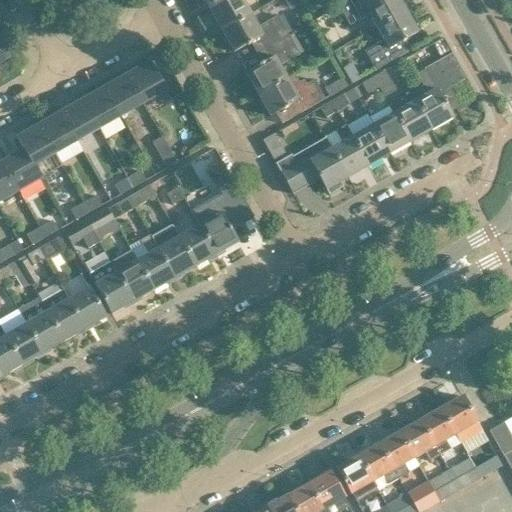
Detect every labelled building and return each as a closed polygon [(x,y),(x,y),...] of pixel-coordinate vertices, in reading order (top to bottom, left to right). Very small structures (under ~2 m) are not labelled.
[(204,0),(210,10),(228,0),(204,0)] [(252,14),(243,0),(228,0),(210,10),(222,31),(252,14)] [(369,16),(376,28),(406,11),(399,0),(376,0),(370,4),(367,0),(352,0),(339,8),(350,27),(369,16)] [(406,41),(419,33),(406,11),(376,28),(384,42),(365,52),(376,72),(409,53),(404,43),(407,42),(406,41)] [(258,39),(264,50),(289,36),(278,16),(259,27),(252,14),(222,31),(234,53),(247,45),(247,46),(251,44),(251,43),(258,39)] [(246,74),(258,95),(288,78),(281,66),(300,55),(289,36),(264,50),(270,60),(263,65),(262,63),(258,65),(259,67),(246,74)] [(443,40),(434,45),(440,57),(449,52),(443,40)] [(0,44),(0,63),(8,59),(0,44)] [(423,87),(410,94),(431,131),(453,119),(446,106),(447,105),(445,101),(443,102),(439,94),(466,79),(452,54),(424,69),(424,71),(417,75),(423,87)] [(149,63),(127,76),(144,104),(166,92),(149,63)] [(351,64),(342,69),(351,84),(360,79),(351,64)] [(385,73),(374,79),(379,88),(390,82),(385,73)] [(288,78),(258,95),(270,117),(276,114),(283,109),(284,110),(288,108),(287,107),(294,102),(300,113),(301,113),(325,99),(314,81),(307,85),(304,80),(299,83),(294,75),(288,78)] [(121,117),(144,104),(127,76),(105,88),(121,117)] [(368,94),(379,88),(374,79),(362,85),(368,94)] [(105,88),(83,101),(99,129),(121,117),(105,88)] [(407,108),(394,115),(410,143),(431,131),(410,94),(402,99),(407,108)] [(337,112),(349,105),(343,96),(332,103),(337,112)] [(83,101),(61,113),(77,142),(99,129),(83,101)] [(337,112),(332,103),(320,109),(326,118),(337,112)] [(39,126),(55,154),(68,147),(73,155),(82,150),(77,142),(61,113),(39,126)] [(393,116),(374,127),(390,155),(410,143),(394,115),(393,116)] [(17,138),(24,151),(33,167),(55,154),(39,126),(17,138)] [(335,133),(342,145),(332,150),(348,178),(369,167),(353,139),(346,127),(335,133)] [(374,127),(353,139),(369,167),(390,155),(374,127)] [(151,145),(166,170),(175,165),(160,139),(151,145)] [(340,183),(348,178),(332,150),(328,143),(315,150),(314,147),(301,154),(303,157),(294,162),(291,157),(276,166),(293,195),(294,194),(292,192),(306,184),(305,181),(316,175),(318,178),(319,178),(329,195),(343,187),(340,183)] [(40,179),(33,167),(24,151),(2,163),(18,192),(40,179)] [(222,161),(207,170),(210,175),(213,173),(219,183),(230,177),(222,161)] [(2,163),(0,164),(0,202),(18,192),(2,163)] [(139,173),(128,180),(133,189),(144,182),(139,173)] [(133,189),(128,180),(114,188),(119,197),(133,189)] [(222,195),(193,212),(200,225),(217,255),(238,243),(231,231),(254,218),(236,187),(222,195)] [(179,190),(166,196),(172,206),(184,199),(179,190)] [(139,192),(128,199),(134,210),(146,203),(139,192)] [(96,198),(84,205),(89,214),(102,207),(96,198)] [(128,199),(116,206),(122,217),(134,210),(128,199)] [(89,214),(84,205),(71,212),(76,222),(89,214)] [(107,211),(87,223),(93,233),(113,222),(107,211)] [(52,223),(40,230),(45,239),(57,232),(52,223)] [(87,223),(76,229),(66,235),(72,246),(82,240),(87,249),(99,243),(93,233),(87,223)] [(200,225),(179,238),(196,267),(217,255),(200,225)] [(196,267),(179,238),(173,228),(152,240),(175,279),(196,267)] [(45,239),(40,230),(27,237),(32,247),(45,239)] [(175,279),(152,240),(150,236),(141,241),(148,255),(136,262),(153,291),(175,279)] [(61,237),(38,250),(44,261),(67,248),(61,237)] [(8,247),(0,252),(0,261),(1,264),(14,257),(8,247)] [(33,267),(44,261),(38,250),(27,257),(33,267)] [(111,263),(117,273),(134,302),(153,291),(136,262),(131,252),(111,263)] [(24,258),(18,262),(32,286),(39,282),(24,258)] [(0,271),(0,279),(3,285),(14,278),(22,292),(32,286),(18,262),(8,267),(0,271)] [(134,302),(117,273),(111,263),(89,275),(111,315),(134,302)] [(90,289),(68,301),(85,330),(106,318),(90,289)] [(42,303),(47,313),(64,342),(85,330),(68,301),(63,291),(42,303)] [(28,306),(19,311),(26,325),(43,354),(64,342),(47,313),(42,303),(39,299),(28,306)] [(26,325),(5,337),(22,366),(43,354),(26,325)] [(5,337),(0,339),(0,375),(1,378),(22,366),(5,337)] [(461,444),(482,431),(462,397),(441,409),(456,435),(461,444)] [(441,409),(420,421),(440,455),(451,449),(446,440),(456,435),(441,409)] [(400,433),(399,433),(414,458),(424,453),(429,461),(440,455),(420,421),(412,425),(411,423),(407,422),(399,427),(398,430),(400,433)] [(500,425),(489,431),(495,442),(503,457),(511,451),(511,437),(504,423),(500,425)] [(379,445),(394,470),(394,471),(398,479),(409,473),(404,464),(414,458),(399,433),(379,445)] [(398,479),(394,471),(394,470),(379,445),(358,456),(373,482),(383,476),(388,485),(398,479)] [(511,451),(503,457),(511,470),(511,471),(511,451)] [(376,489),(373,482),(358,456),(347,463),(338,468),(337,468),(355,501),(376,489)] [(459,491),(480,479),(473,467),(474,466),(469,457),(447,470),(459,491)] [(474,466),(473,467),(480,479),(490,473),(483,461),(474,466)] [(436,476),(427,482),(438,503),(448,497),(459,491),(447,470),(436,476)] [(339,490),(330,472),(308,484),(323,511),(340,511),(349,507),(339,490)] [(422,511),(438,503),(427,482),(410,491),(422,511)] [(323,511),(308,484),(287,496),(296,511),(323,511)] [(267,508),(268,511),(296,511),(287,496),(279,501),(276,498),(266,504),(267,508)] [(417,511),(408,496),(397,503),(402,511),(417,511)] [(251,510),(251,511),(268,511),(267,508),(266,508),(263,503),(251,510)] [(402,511),(397,503),(387,508),(389,511),(402,511)]
